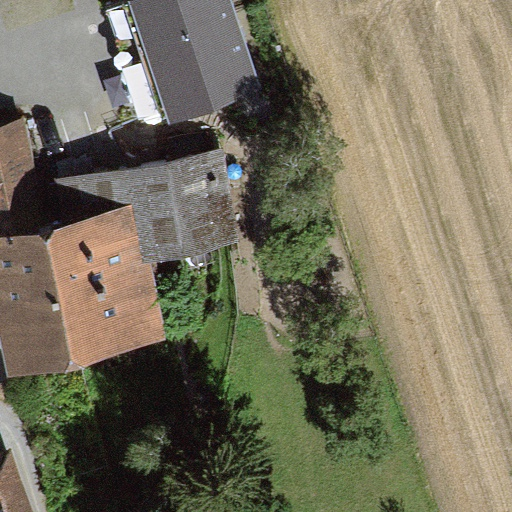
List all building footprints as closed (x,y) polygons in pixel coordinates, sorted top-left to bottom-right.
[(262,75),(237,0),(107,0),(143,108),(167,100),(169,105),(262,75)] [(0,218),(43,210),(25,110),(0,115),(0,218)] [(131,192),(143,251),(151,249),(240,236),(223,141),(62,168),(69,205),(131,192)] [(43,210),(0,218),(0,316),(8,359),(167,327),(151,249),(143,251),(131,192),(69,205),(43,210)] [(37,511),(13,439),(0,443),(0,473),(12,511),(37,511)] [(0,511),(12,511),(0,473),(0,511)]
